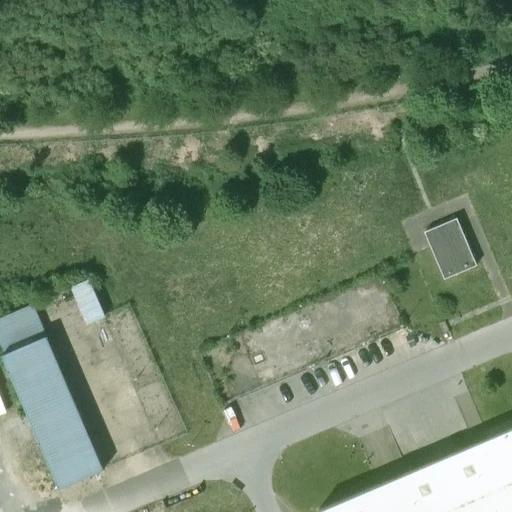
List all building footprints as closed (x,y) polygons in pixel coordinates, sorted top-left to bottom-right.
[(477,265),(457,218),(424,232),(444,279),(477,265)] [(88,280),(72,287),(88,324),(104,317),(88,280)] [(104,469),(33,304),(0,317),(0,348),(60,488),(104,469)] [(259,331),(250,335),(255,345),(264,341),(259,331)] [(262,350),(248,356),(254,369),(268,363),(262,350)] [(269,369),(256,374),(261,386),(274,380),(269,369)] [(511,511),(511,427),(317,511),(511,511)]
